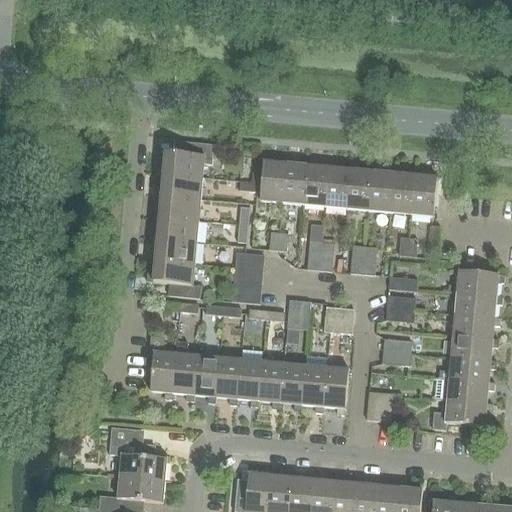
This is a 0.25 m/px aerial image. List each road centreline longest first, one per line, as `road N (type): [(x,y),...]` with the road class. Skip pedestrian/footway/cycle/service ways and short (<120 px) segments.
road 1 (tertiary): [(511,131),(141,96)]
road 2 (unclassified): [(511,25),(219,0)]
road 3 (residential): [(113,380),(141,96)]
road 4 (residential): [(192,511),(199,468),(224,447),(353,456)]
road 5 (residential): [(353,456),(511,471)]
road 6 (tertiary): [(141,96),(0,83)]
